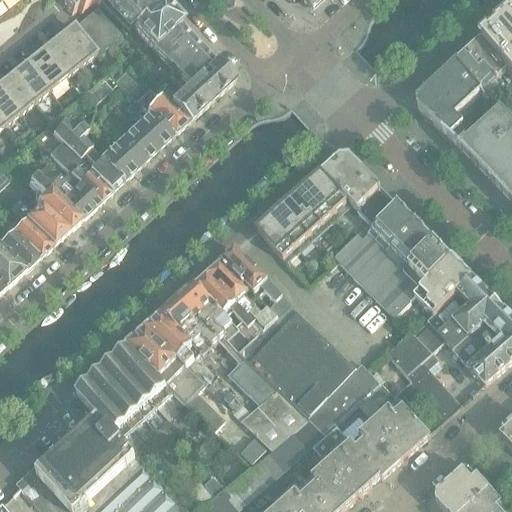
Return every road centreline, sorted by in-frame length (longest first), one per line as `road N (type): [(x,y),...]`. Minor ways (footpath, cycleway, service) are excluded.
road 1 (residential): [(0,458),(367,121)]
road 2 (residential): [(270,85),(0,328)]
road 3 (residential): [(511,268),(367,121)]
road 4 (residential): [(367,121),(509,0)]
road 5 (residential): [(511,402),(395,506)]
